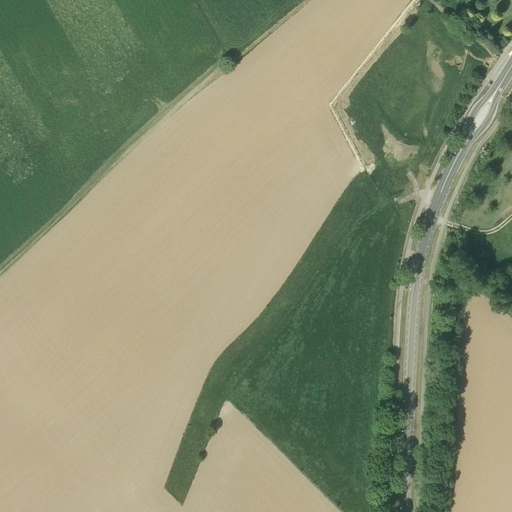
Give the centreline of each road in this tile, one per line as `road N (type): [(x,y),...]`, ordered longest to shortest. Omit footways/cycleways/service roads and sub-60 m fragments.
road 1 (secondary): [(400,511),(412,287),(420,242),(458,154)]
road 2 (track): [(0,271),(89,185),(94,168),(224,58)]
